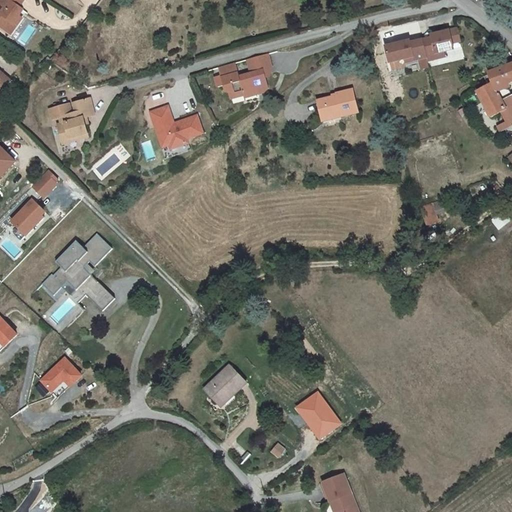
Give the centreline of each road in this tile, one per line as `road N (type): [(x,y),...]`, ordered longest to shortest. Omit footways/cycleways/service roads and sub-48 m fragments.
road 1 (unclassified): [(138,413),(138,397),(203,314),(251,279),(297,265),(407,265),(511,194)]
road 2 (track): [(203,314),(50,175),(29,167)]
road 3 (unclassified): [(256,511),(257,499),(219,450),(181,419),(138,413)]
road 4 (unclassified): [(138,413),(26,479),(0,485)]
road 5 (track): [(138,397),(132,367),(156,302),(137,283)]
